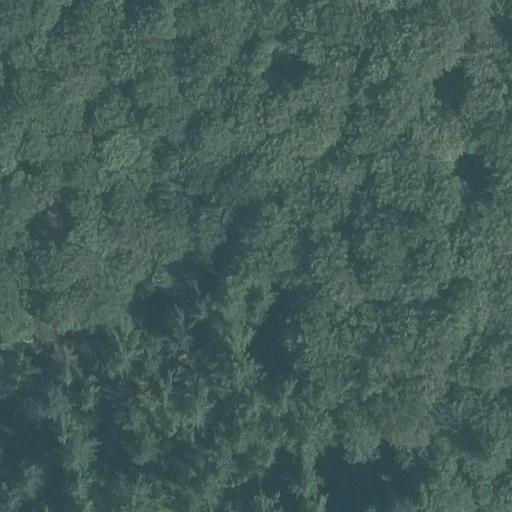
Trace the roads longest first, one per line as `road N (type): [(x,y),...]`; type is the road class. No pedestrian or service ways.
road 1 (track): [(376,511),(295,211),(287,244),(350,511)]
road 2 (track): [(0,334),(511,114)]
